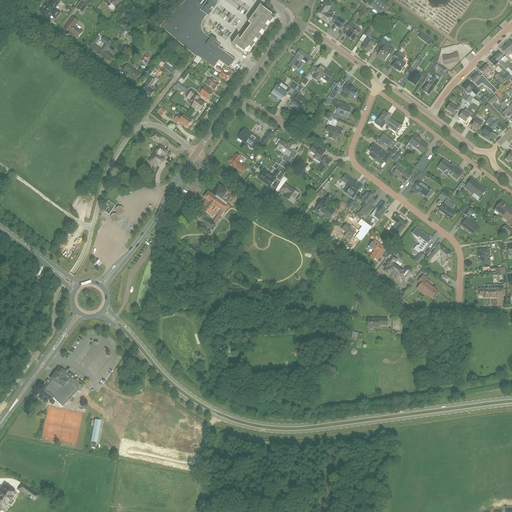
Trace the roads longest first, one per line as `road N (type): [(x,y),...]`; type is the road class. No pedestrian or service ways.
road 1 (primary): [(98,314),(174,391),(246,427),(310,431),(511,404)]
road 2 (primary): [(511,398),(260,423),(181,388),(105,306)]
road 3 (residential): [(458,314),(457,246),(351,158),(376,90)]
road 4 (residential): [(397,306),(397,297),(369,275),(273,202),(255,198)]
road 5 (residential): [(397,306),(255,198)]
road 6 (residential): [(511,193),(376,90)]
road 7 (residential): [(146,125),(15,18)]
road 8 (tertiary): [(100,286),(195,153)]
road 9 (residential): [(429,115),(511,23)]
